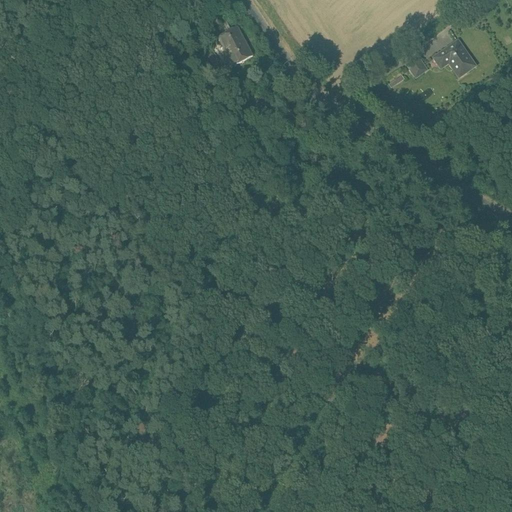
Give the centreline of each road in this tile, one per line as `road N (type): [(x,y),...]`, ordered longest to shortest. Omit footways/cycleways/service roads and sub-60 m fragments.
road 1 (unclassified): [(242,0),(324,99),(511,218)]
road 2 (track): [(0,295),(38,377),(83,511)]
